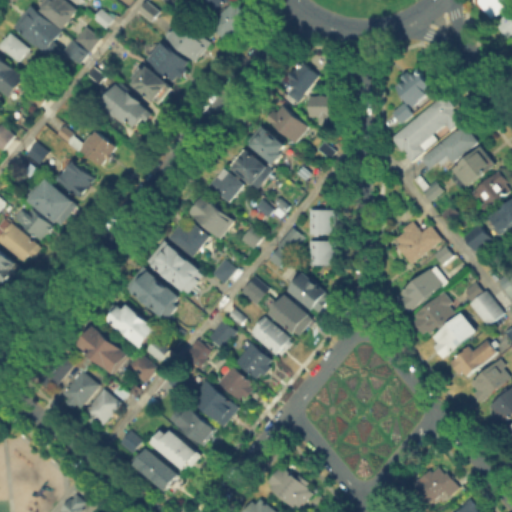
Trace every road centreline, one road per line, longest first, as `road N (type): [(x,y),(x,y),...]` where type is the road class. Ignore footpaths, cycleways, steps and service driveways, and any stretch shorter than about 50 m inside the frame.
road 1 (residential): [(296,5),(0,369)]
road 2 (residential): [(361,29),(362,324)]
road 3 (residential): [(288,410),(361,497),(436,410)]
road 4 (residential): [(0,383),(154,511)]
road 5 (residential): [(288,410),(203,511)]
